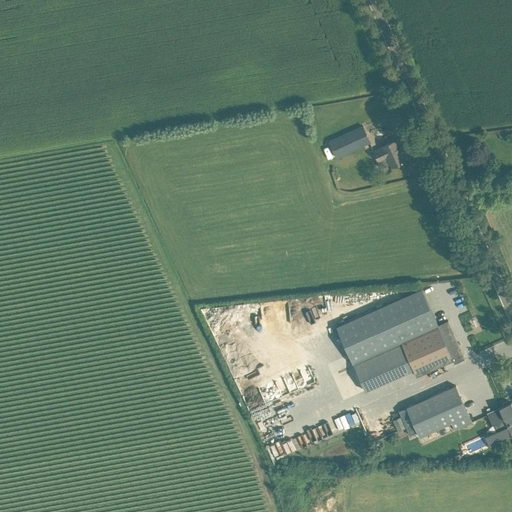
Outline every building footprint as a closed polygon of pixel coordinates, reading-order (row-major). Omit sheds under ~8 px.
[(346,159),(343,153),(370,141),(363,125),(336,137),(330,139),(333,147),(326,149),(328,154),(335,152),(337,157),(336,157),(339,163),(346,159)] [(392,166),(398,163),(407,159),(403,151),(402,152),(396,140),(384,145),(384,146),(374,151),(379,161),(388,157),(392,166)] [(422,288),(337,326),(366,390),(415,368),(417,375),(453,359),(455,363),(465,358),(458,341),(448,320),(438,324),(422,288)] [(454,429),(463,425),(472,421),(456,385),(406,407),(399,410),(400,412),(392,416),(398,430),(406,427),(409,434),(417,431),(419,436),(450,422),(454,429)] [(511,402),(511,401),(500,407),(500,408),(489,413),(489,412),(487,412),(488,414),(496,431),(485,435),(490,446),(511,435),(511,402)] [(462,454),(464,449),(460,445),(455,449),(457,454),(462,454)]
